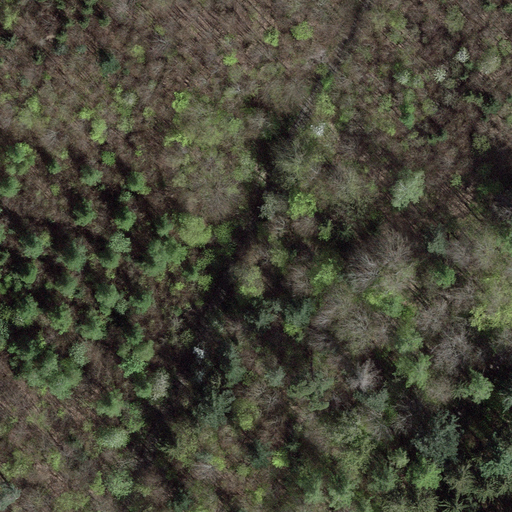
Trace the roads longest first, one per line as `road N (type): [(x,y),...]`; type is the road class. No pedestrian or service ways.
road 1 (track): [(133,511),(170,404),(308,114),(372,0)]
road 2 (track): [(511,326),(454,408),(436,452),(435,511)]
